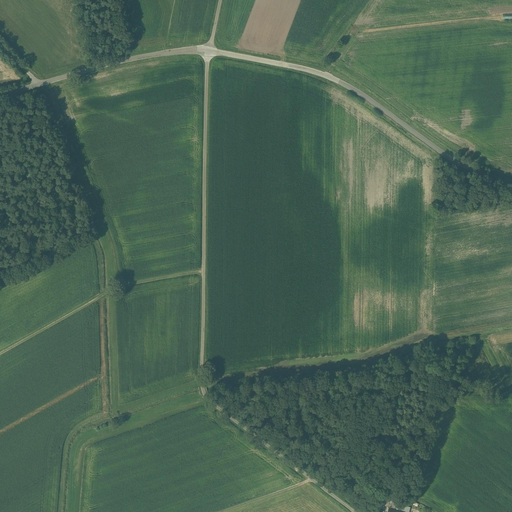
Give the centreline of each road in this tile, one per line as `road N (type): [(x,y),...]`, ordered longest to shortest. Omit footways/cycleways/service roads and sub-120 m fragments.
road 1 (unclassified): [(354,511),(204,390),(210,49)]
road 2 (unclassified): [(511,182),(459,162),(324,73),(210,49)]
road 3 (track): [(205,267),(122,282),(0,352)]
road 4 (unclassified): [(210,49),(165,51),(39,83)]
